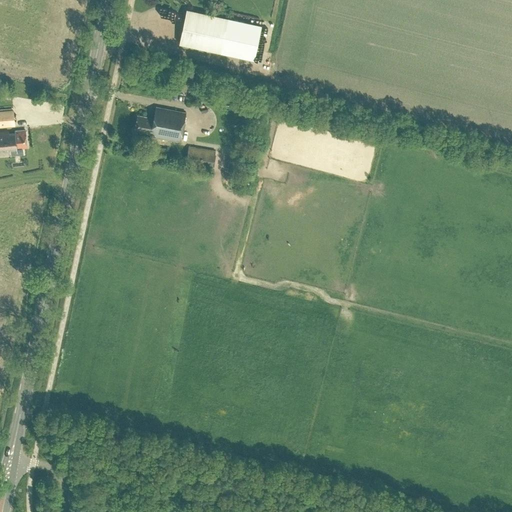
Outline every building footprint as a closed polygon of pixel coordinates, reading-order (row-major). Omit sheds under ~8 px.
[(254,60),(261,25),(186,9),(179,44),(219,52),(254,60)] [(179,141),(185,113),(155,107),(153,118),(137,115),(134,132),(179,141)] [(0,109),(0,126),(15,125),(13,108),(0,109)] [(25,129),(0,131),(0,154),(5,154),(5,150),(11,150),(11,154),(27,152),(25,129)] [(150,145),(148,158),(164,161),(166,149),(150,145)] [(212,170),(215,151),(188,146),(185,165),(212,170)]
